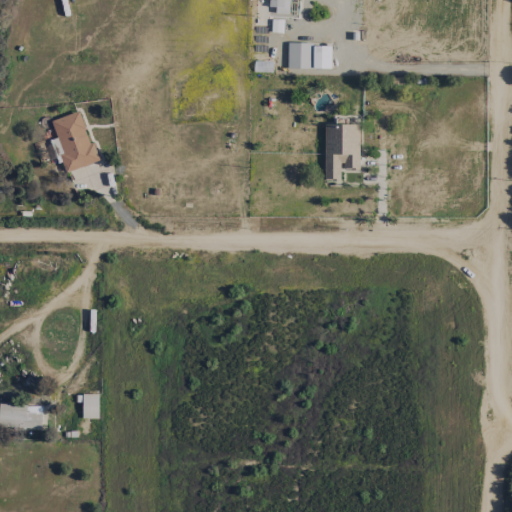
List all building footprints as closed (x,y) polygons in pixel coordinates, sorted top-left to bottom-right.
[(268,0),(268,11),(289,12),(289,0),(268,0)] [(282,32),(282,21),(271,20),(271,32),(282,32)] [(311,43),(288,43),(287,68),(311,69),(311,43)] [(330,46),(313,46),(313,68),(330,69),(330,46)] [(65,173),(97,162),(80,111),(51,121),(57,138),(50,140),(58,164),(62,162),(65,173)] [(324,181),(341,181),(341,170),(359,170),(360,125),(325,124),(324,181)] [(99,418),(98,394),(82,395),(82,419),(99,418)] [(42,406),(0,404),(0,427),(42,429),(42,406)]
